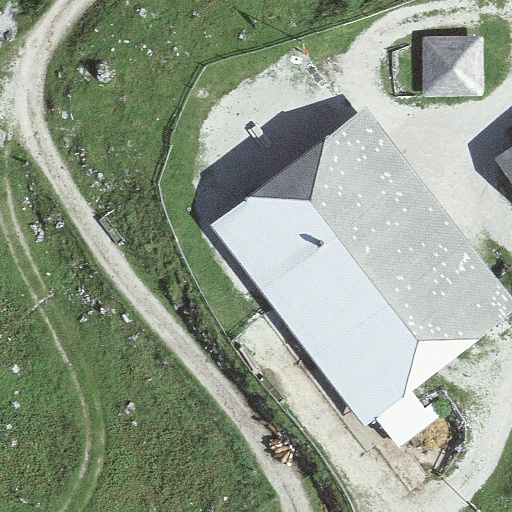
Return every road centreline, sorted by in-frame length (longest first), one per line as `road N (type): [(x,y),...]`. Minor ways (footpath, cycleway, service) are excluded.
road 1 (track): [(86,0),(42,44),(20,98),(73,212),(295,491),(301,511)]
road 2 (track): [(0,209),(96,398),(98,447),(71,511)]
